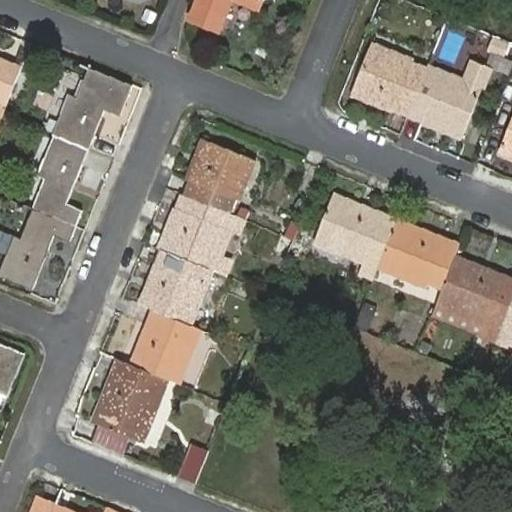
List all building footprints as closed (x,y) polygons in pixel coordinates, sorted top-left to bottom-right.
[(197,0),(190,19),(220,31),(233,0),(248,0),(261,5),(262,0),(197,0)] [(508,45),(492,39),(487,50),(503,56),(508,45)] [(409,115),(427,68),(411,62),(412,58),(375,44),(354,94),(392,110),(392,108),(409,115)] [(0,99),(8,103),(22,67),(0,58),(0,99)] [(484,87),(491,70),(472,63),(465,79),(445,71),(443,75),(427,68),(409,115),(425,121),(424,123),(460,137),(481,86),(484,87)] [(55,135),(89,149),(105,110),(121,116),(133,85),(90,68),(77,97),(69,94),(53,134),(55,135)] [(511,157),(511,121),(500,153),(511,157)] [(46,178),(33,209),(77,225),(83,210),(68,203),(89,149),(55,135),(39,175),(46,178)] [(231,214),(237,199),(240,200),(256,159),(206,140),(190,181),(191,181),(185,195),(231,214)] [(334,194),(314,242),(365,262),(366,258),(380,264),(398,219),(334,194)] [(229,229),(226,227),(231,214),(185,195),(184,195),(162,250),(210,269),(228,276),(234,261),(219,254),(229,229)] [(77,225),(33,209),(21,238),(15,235),(0,271),(0,274),(34,289),(55,235),(71,241),(77,225)] [(379,268),(428,287),(429,283),(443,289),(456,255),(460,246),(445,241),(446,238),(398,219),(380,264),(379,268)] [(280,234),(269,254),(291,266),(302,247),(280,234)] [(207,284),(205,283),(210,269),(162,250),(140,304),(154,310),(186,323),(191,325),(207,284)] [(488,321),(502,327),(511,301),(511,277),(456,255),(443,289),(437,305),(486,325),(488,321)] [(511,301),(502,327),(511,330),(511,301)] [(166,378),(179,383),(196,342),(181,337),(186,323),(154,310),(131,363),(166,378)] [(0,392),(8,395),(24,352),(0,342),(0,392)] [(115,374),(113,373),(93,422),(101,425),(130,437),(144,442),(163,393),(160,392),(166,378),(131,363),(121,359),(115,374)] [(130,437),(101,425),(95,440),(124,452),(130,437)] [(181,477),(197,483),(210,450),(194,444),(181,477)] [(393,475),(374,468),(367,486),(385,494),(393,475)] [(33,511),(53,511),(57,503),(57,502),(40,496),(33,511)] [(121,511),(107,506),(104,511),(81,511),(57,503),(53,511),(121,511)]
